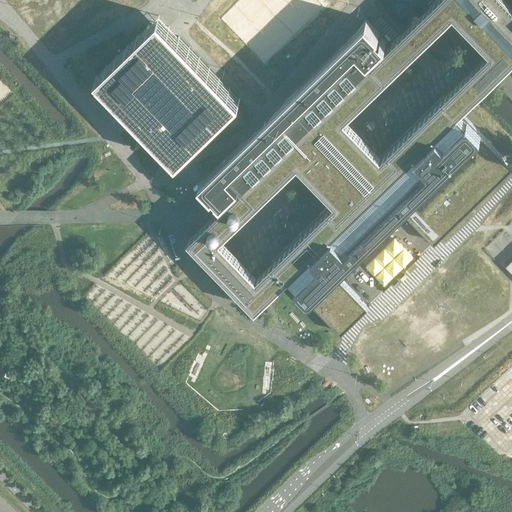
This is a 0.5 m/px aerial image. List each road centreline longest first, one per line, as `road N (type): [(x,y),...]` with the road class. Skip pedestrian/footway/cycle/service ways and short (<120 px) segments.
road 1 (residential): [(511,181),(357,326),(331,369)]
road 2 (residential): [(168,220),(201,283),(331,369)]
road 3 (residential): [(51,63),(147,182)]
road 4 (residential): [(356,0),(261,114)]
road 5 (tertiary): [(511,319),(390,403)]
road 6 (tertiary): [(398,413),(511,326)]
road 7 (residential): [(172,8),(179,31),(261,114)]
road 8 (residential): [(51,63),(146,11),(172,8)]
road 9 (tertiary): [(364,421),(267,511)]
